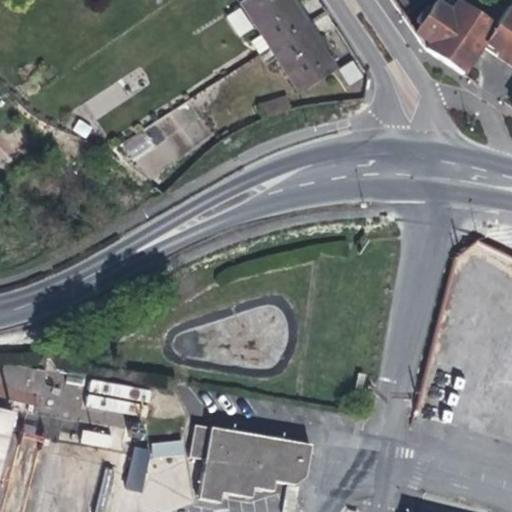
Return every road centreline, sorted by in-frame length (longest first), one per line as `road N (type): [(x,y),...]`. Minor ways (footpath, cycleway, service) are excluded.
road 1 (tertiary): [(422,156),(331,166),(223,203),(90,289),(0,311)]
road 2 (residential): [(347,0),(398,80),(422,156)]
